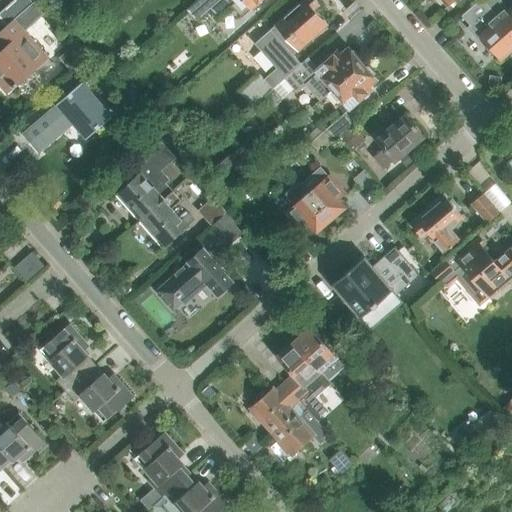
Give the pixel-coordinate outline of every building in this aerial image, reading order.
[(0,19),(7,27),(31,6),(25,0),(16,0),(0,14),(0,19)] [(200,0),(187,12),(196,22),(210,9),(218,17),(234,3),(235,4),(232,7),(241,18),(257,4),(261,8),(271,0),(200,0)] [(251,107),(273,89),(301,65),(293,57),(327,26),(313,10),(319,5),(314,0),(305,0),(257,44),(280,68),(265,81),(259,74),(239,93),(251,107)] [(439,0),(444,4),(445,5),(448,8),(457,0),(439,0)] [(501,61),(511,51),(511,35),(481,0),(462,16),(471,27),(469,29),(477,39),(480,37),(501,61)] [(511,8),(509,11),(499,0),(490,0),(486,4),(482,0),(481,0),(511,35),(511,8)] [(43,13),(34,3),(31,6),(8,26),(17,35),(12,39),(4,48),(0,51),(0,86),(7,94),(18,85),(17,83),(33,68),(40,76),(53,64),(23,31),(43,13)] [(317,74),(305,85),(321,101),(329,94),(362,65),(360,61),(360,59),(354,52),(351,52),(348,48),(341,55),(338,51),(315,71),(318,74),(317,74)] [(301,65),(284,80),(296,93),(305,85),(317,74),(314,71),(317,68),(308,58),(301,65)] [(369,68),(365,68),(362,65),(329,94),(346,113),(349,110),(350,111),(372,92),(369,88),(377,81),(374,77),(374,74),(369,68)] [(51,109),(21,135),(38,155),(39,154),(38,152),(72,122),(73,123),(74,124),(86,139),(112,117),(83,82),(89,77),(82,68),(55,90),(56,91),(63,99),(57,104),(59,107),(54,111),(51,109)] [(490,76),(489,84),(491,88),(496,89),(500,86),(502,78),(490,76)] [(335,141),(339,137),(352,126),(355,124),(345,113),(325,130),(335,141)] [(421,139),(424,137),(407,117),(400,123),(398,121),(388,130),(389,131),(378,141),(385,150),(375,158),(384,169),(394,161),(399,158),(410,149),(413,146),(415,149),(424,142),(421,139)] [(352,151),(365,140),(352,126),(339,137),(352,151)] [(326,131),(312,144),(320,153),(335,141),(326,131)] [(162,171),(176,158),(162,142),(134,166),(141,174),(116,196),(139,222),(173,193),(165,184),(169,180),(162,171)] [(410,149),(399,158),(407,167),(418,158),(410,149)] [(241,167),(232,156),(218,168),(227,179),(241,167)] [(322,169),(302,186),(306,191),(330,219),(343,208),(338,202),(345,195),(329,176),(322,169)] [(362,190),(374,180),(365,169),(353,180),(362,190)] [(306,191),(305,192),(298,185),(286,196),(295,206),(288,212),(304,231),(311,225),(317,231),(330,219),(306,191)] [(504,189),(501,192),(496,186),(486,195),(502,212),(511,203),(507,198),(510,195),(504,189)] [(171,209),(180,201),(173,193),(139,222),(163,249),(195,220),(189,213),(181,220),(171,209)] [(488,224),(502,212),(486,195),(472,206),(488,224)] [(211,228),(226,214),(213,198),(197,212),(211,228)] [(453,200),(449,203),(446,198),(444,200),(439,200),(435,203),(434,208),(418,221),(418,222),(412,227),(421,238),(427,232),(444,254),(458,242),(449,231),(463,219),(459,213),(462,211),(453,200)] [(227,246),(242,233),(226,215),(211,228),(214,232),(199,245),(203,250),(188,263),(189,264),(179,273),(174,267),(156,284),(161,289),(157,292),(169,306),(170,306),(173,310),(183,301),(184,303),(188,299),(187,298),(197,289),(195,287),(204,280),(217,296),(233,282),(211,257),(225,244),(227,246)] [(287,253),(298,243),(290,234),(279,244),(287,253)] [(511,248),(494,263),(482,248),(486,245),(480,238),(463,253),(460,249),(460,248),(425,278),(431,286),(441,285),(443,288),(448,288),(457,280),(478,305),(511,275),(511,248)] [(393,291),(397,295),(419,276),(395,247),(372,266),(365,257),(331,285),(360,319),(393,291)] [(27,284),(45,267),(32,252),(14,269),(27,284)] [(75,342),(79,338),(67,324),(39,349),(63,377),(58,381),(65,390),(92,365),(85,357),(87,356),(75,342)] [(380,389),(351,355),(342,363),(340,361),(312,329),(308,332),(306,330),(297,338),(299,340),(295,343),(321,372),(328,381),(344,366),(371,397),(380,389)] [(331,384),(328,381),(321,372),(295,343),(291,346),(289,345),(280,352),(282,354),(278,358),(294,375),(285,383),(308,409),(317,419),(326,412),(314,398),(331,384)] [(103,373),(101,375),(92,365),(65,390),(66,391),(61,395),(65,400),(70,396),(73,399),(78,395),(102,422),(132,397),(119,382),(114,386),(103,373)] [(14,382),(5,390),(12,398),(21,390),(14,382)] [(298,418),(308,409),(285,383),(276,391),(274,390),(252,409),(254,412),(252,413),(260,422),(262,420),(273,434),(295,414),(298,418)] [(209,386),(202,392),(208,399),(215,393),(209,386)] [(511,418),(511,398),(502,409),(511,418)] [(52,419),(59,413),(53,405),(45,412),(52,419)] [(317,419),(308,409),(298,418),(295,414),(273,434),(282,444),(280,446),(288,455),(290,453),(292,456),(314,436),(321,443),(331,435),(317,419)] [(0,466),(1,468),(9,460),(10,461),(24,449),(28,454),(42,442),(17,413),(0,427),(0,466)] [(171,453),(176,449),(164,435),(135,460),(159,487),(140,503),(148,511),(154,507),(167,496),(190,477),(182,467),(183,466),(171,453)] [(250,439),(244,445),(250,451),(254,455),(264,446),(254,436),(250,439)] [(167,496),(154,507),(158,511),(221,511),(227,507),(215,493),(210,497),(198,483),(196,484),(190,477),(167,496)] [(423,508),(431,501),(421,490),(413,497),(423,508)] [(407,511),(417,511),(421,509),(413,500),(404,508),(407,511)]
